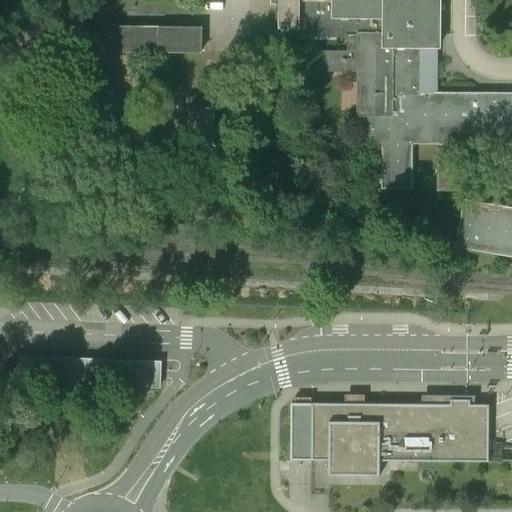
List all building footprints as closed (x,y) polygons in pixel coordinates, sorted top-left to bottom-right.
[(278,0),(278,31),(295,30),(295,36),(360,37),(359,52),(329,52),(329,70),(359,70),(359,114),(361,115),(361,141),(384,142),(384,187),(411,188),(412,142),(438,143),(438,191),(470,191),(470,167),(450,167),(450,143),(511,143),(511,209),(466,203),(458,246),(511,254),(511,95),(437,95),(438,79),(442,79),(442,63),(438,63),(438,47),(440,47),(439,0),(278,0)] [(197,51),(197,24),(93,24),(93,88),(126,88),(125,52),(197,51)] [(206,131),(207,105),(182,104),(181,130),(206,131)] [(45,381),(156,382),(157,358),(45,356),(45,381)] [(451,405),(291,404),(291,461),(329,461),(329,476),(380,476),(380,461),(489,462),(489,405),(470,405),(470,400),(451,400),(451,405)]
